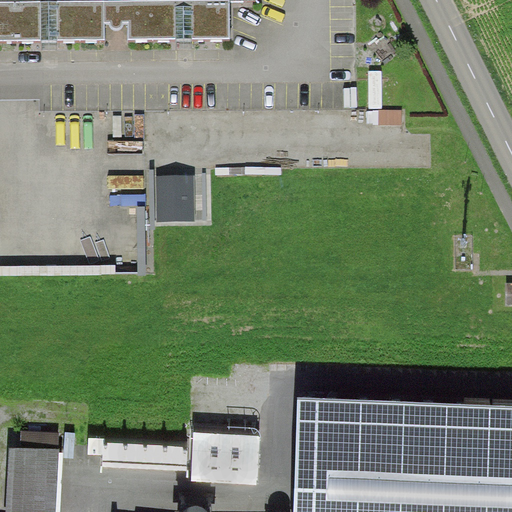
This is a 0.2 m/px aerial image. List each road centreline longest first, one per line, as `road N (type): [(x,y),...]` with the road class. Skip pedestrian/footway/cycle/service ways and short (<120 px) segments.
road 1 (unknown): [(45,511),(152,495),(511,507)]
road 2 (track): [(406,0),(511,213)]
road 3 (tertiary): [(511,152),(436,0)]
